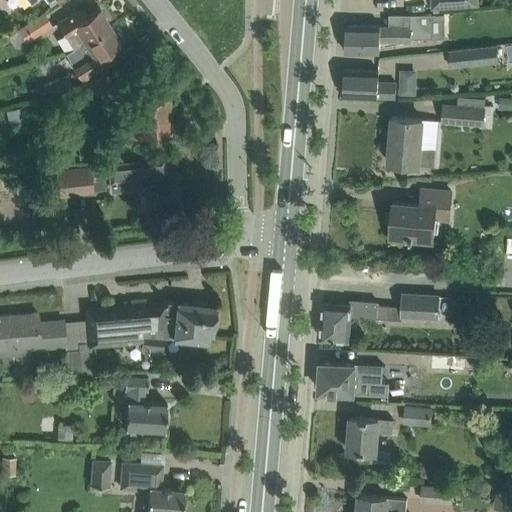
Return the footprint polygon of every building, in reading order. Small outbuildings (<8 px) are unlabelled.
[(57,22),(73,48),(84,41),(85,41),(111,25),(100,7),(87,15),(82,6),(57,22)] [(45,12),(19,29),(27,41),(52,25),(45,12)] [(381,25),(366,25),(346,24),(345,51),(380,52),(380,41),(411,41),(411,38),(432,38),(432,14),(411,14),(411,26),(381,26),(381,25)] [(122,43),(111,25),(85,41),(84,41),(73,48),(66,53),(75,67),(82,79),(115,59),(110,51),(122,43)] [(497,44),(449,49),(451,66),(499,61),(497,44)] [(344,68),(343,95),(378,96),(378,95),(396,96),(396,82),(379,81),(379,70),(344,68)] [(107,71),(89,82),(96,92),(98,91),(107,104),(122,94),(107,71)] [(68,75),(44,84),(49,96),(73,87),(68,75)] [(444,105),(443,120),(469,123),(484,124),(485,114),(486,104),(486,98),(475,97),(458,96),(458,103),(446,102),(446,105),(444,105)] [(511,96),(500,96),(500,106),(511,106),(511,96)] [(168,98),(127,103),(131,138),(172,133),(168,98)] [(25,106),(7,111),(11,126),(29,121),(25,106)] [(392,115),(388,162),(419,164),(435,165),(436,149),(420,147),(423,118),(392,115)] [(77,141),(80,159),(102,156),(99,138),(77,141)] [(164,158),(110,165),(112,185),(127,184),(128,192),(145,190),(147,211),(176,208),(174,195),(180,194),(177,172),(165,173),(164,158)] [(58,171),(61,195),(92,191),(90,167),(58,171)] [(393,201),(390,237),(433,241),(435,217),(449,218),(452,190),(422,187),(421,203),(393,201)] [(403,292),(402,315),(438,317),(439,294),(403,292)] [(79,348),(81,373),(95,372),(93,347),(142,343),(141,349),(163,351),(164,337),(209,341),(209,336),(214,336),(217,305),(178,301),(178,299),(87,308),(88,318),(76,319),(79,348)] [(351,303),(324,301),(322,324),(319,325),(318,333),(321,334),(321,337),(349,339),(351,314),(390,317),(391,305),(378,304),(378,302),(351,299),(351,303)] [(9,315),(14,361),(29,359),(28,348),(66,345),(68,374),(81,373),(79,348),(76,319),(39,322),(38,312),(9,315)] [(4,379),(15,378),(14,368),(13,368),(13,361),(14,361),(9,315),(0,315),(0,363),(1,370),(3,369),(4,379)] [(464,353),(429,351),(429,367),(464,368),(464,353)] [(317,365),(317,371),(320,372),(319,389),(382,393),(387,393),(389,393),(390,381),(383,380),(383,364),(355,363),(321,361),(321,364),(317,365)] [(14,368),(15,378),(24,377),(23,368),(14,368)] [(126,376),(125,388),(129,388),(128,400),(127,400),(126,427),(166,429),(167,403),(137,401),(138,389),(148,389),(149,377),(126,376)] [(406,406),(405,420),(430,423),(432,408),(406,406)] [(379,418),(371,417),(351,415),(348,449),(376,452),(378,429),(392,430),(393,419),(379,418)] [(58,423),(57,438),(72,439),(73,424),(58,423)] [(3,456),(2,473),(16,474),(16,457),(3,456)] [(92,458),(90,484),(110,485),(112,459),(92,458)] [(121,460),(119,488),(148,490),(146,511),(182,511),(185,487),(161,485),(162,463),(141,462),(121,460)] [(423,484),(423,498),(453,499),(453,485),(423,484)] [(511,490),(497,490),(496,505),(511,506),(511,490)] [(360,493),(358,511),(393,511),(394,511),(406,511),(407,497),(380,495),(360,493)]
